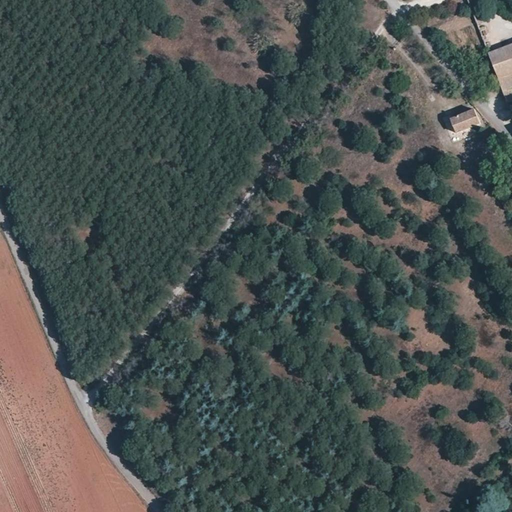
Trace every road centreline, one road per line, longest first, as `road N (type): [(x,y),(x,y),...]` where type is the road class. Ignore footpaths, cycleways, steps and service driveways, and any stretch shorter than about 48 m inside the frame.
road 1 (unclassified): [(0,215),(100,438),(162,511)]
road 2 (unclassified): [(511,138),(390,0)]
